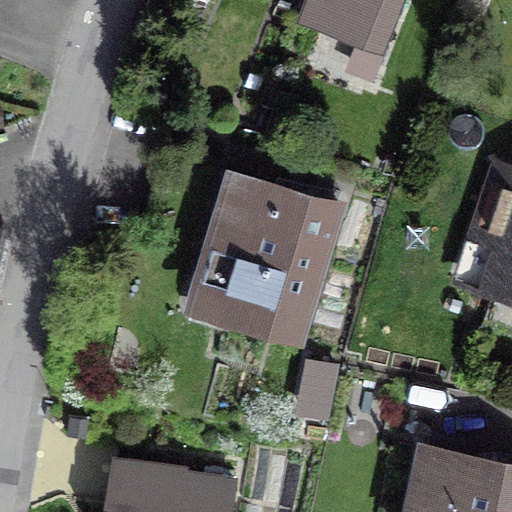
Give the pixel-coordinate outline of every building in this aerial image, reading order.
[(305,0),(300,14),(363,39),(352,68),(371,75),(400,0),(305,0)] [(511,294),(511,164),(510,163),(470,281),(511,294)] [(250,322),(297,336),(338,202),(233,170),(196,291),(235,303),(228,326),(247,332),(250,322)] [(410,511),(511,511),(511,464),(425,445),(410,511)] [(226,511),(232,482),(170,471),(171,468),(115,458),(105,511),(226,511)]
